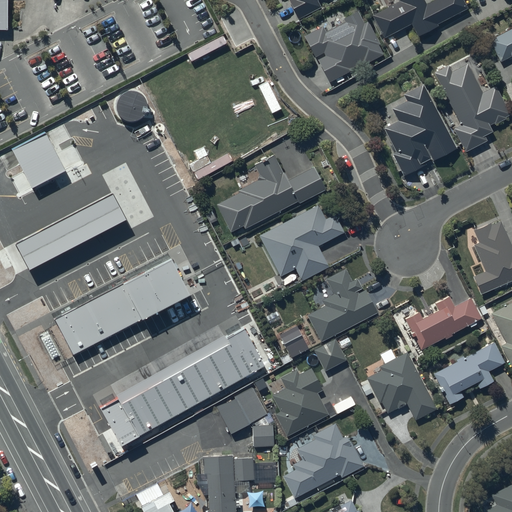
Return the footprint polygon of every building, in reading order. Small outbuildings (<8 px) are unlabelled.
[(323,28),(304,37),(315,58),(324,53),(325,56),(317,61),(328,82),(352,71),(350,69),(362,63),(363,66),(384,55),(368,22),(363,24),(357,12),(343,19),(345,23),(325,33),(323,28)] [(511,29),(489,41),(500,62),(511,56),(511,26),(511,27),(511,29)] [(448,66),(434,74),(461,126),(453,129),(465,152),(487,141),(484,136),(492,132),(489,126),(494,123),(495,124),(505,119),(504,118),(510,115),(496,87),(482,93),(467,64),(451,72),(448,66)] [(457,149),(423,84),(403,94),(406,101),(392,109),(398,121),(384,129),(396,152),(392,154),(404,176),(426,165),(424,161),(431,158),(433,161),(457,149)] [(141,93),(136,91),(131,90),(125,91),(121,94),(118,98),(116,103),(116,108),(117,113),(120,117),(124,120),(129,121),(134,121),(139,120),(143,117),(146,112),(147,107),(147,102),(144,97),(141,93)] [(12,149),(32,187),(65,170),(45,132),(12,149)] [(198,148),(176,161),(186,179),(208,167),(198,148)] [(240,193),(217,205),(231,231),(244,225),(246,228),(298,201),(299,203),(325,190),(313,167),(287,181),(273,155),(266,159),(264,157),(260,159),(260,161),(254,164),(259,174),(258,181),(238,191),(240,193)] [(167,156),(127,178),(143,206),(182,183),(167,156)] [(113,194),(16,244),(30,270),(126,220),(113,194)] [(318,206),(259,236),(280,277),(295,269),(302,281),(328,268),(318,246),(343,233),(334,215),(325,220),(318,206)] [(490,223),(473,230),(478,243),(474,245),(485,272),(473,277),(480,295),(511,281),(511,247),(501,221),(491,225),(490,223)] [(171,259),(54,319),(73,355),(190,295),(171,259)] [(346,269),(326,279),(333,295),(322,300),(325,307),(308,316),(321,342),(377,314),(365,290),(359,293),(358,292),(362,290),(357,279),(351,281),(346,269)] [(434,313),(430,306),(423,310),(427,317),(423,320),(419,313),(405,320),(411,332),(410,333),(413,339),(414,338),(421,351),(445,338),(445,340),(452,336),(451,334),(481,318),(470,298),(455,306),(449,296),(434,303),(438,311),(434,313)] [(511,302),(490,314),(505,343),(500,346),(511,368),(511,302)] [(100,407),(121,445),(264,366),(243,327),(100,407)] [(335,340),(314,350),(325,372),(346,361),(335,340)] [(456,362),(433,373),(440,388),(439,388),(441,392),(443,391),(449,404),(462,398),(459,391),(476,382),(479,389),(493,382),(488,372),(505,364),(494,342),(464,356),(463,354),(454,358),(456,362)] [(381,370),(366,378),(379,404),(381,403),(387,414),(397,409),(398,409),(407,405),(415,421),(436,409),(407,353),(379,367),(381,370)] [(296,370),(281,378),(286,389),(272,396),(280,413),(276,415),(286,437),(329,416),(318,393),(323,391),(311,368),(298,375),(296,370)] [(215,404),(231,433),(267,414),(252,385),(215,404)] [(315,440),(296,450),(302,461),(293,465),(296,471),(284,477),(295,498),(339,476),(341,478),(363,467),(350,441),(349,442),(346,437),(342,439),(335,424),(313,436),(315,440)] [(273,426),(252,426),(253,447),(259,448),(259,481),(274,481),(273,426)] [(232,455),(202,457),(203,474),(207,474),(208,511),(234,511),(233,481),(253,481),(252,458),(233,459),(232,455)] [(142,511),(170,511),(156,484),(136,495),(142,506),(140,507),(142,511)] [(511,511),(511,484),(491,495),(496,506),(483,511),(511,511)] [(350,501),(327,511),(358,511),(358,510),(356,511),(350,501)]
